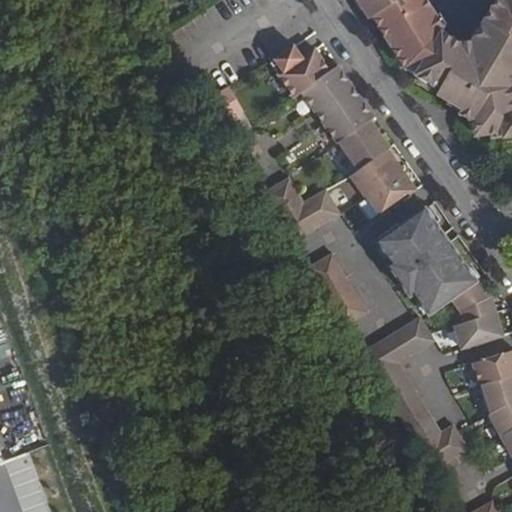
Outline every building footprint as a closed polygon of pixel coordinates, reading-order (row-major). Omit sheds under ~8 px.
[(445,31),(425,0),(362,0),(374,18),(376,17),(408,69),(441,88),(465,43),(445,31)] [(511,0),(501,0),(476,41),(465,43),(441,88),(439,93),(455,102),(456,98),(468,105),(462,114),(477,121),(479,136),(506,132),(507,138),(511,136),(511,0)] [(303,92),(330,71),(322,59),(315,49),(280,74),(296,97),(303,92)] [(317,111),(353,85),(346,74),(339,65),(330,71),(303,92),(317,111)] [(245,111),(231,86),(208,99),(222,124),(245,111)] [(381,134),(372,121),(376,118),(369,107),(362,97),(325,123),(361,169),(387,151),(391,148),(381,134)] [(401,172),(399,169),(387,151),(361,169),(353,174),(367,196),(370,194),(378,208),(383,215),(418,189),(404,169),(401,172)] [(305,202),(290,178),(263,194),(277,219),(305,202)] [(343,213),(329,188),(305,202),(277,219),(291,242),(343,213)] [(493,295),(426,207),(380,240),(394,261),(391,264),(413,296),(417,293),(431,314),(455,298),(462,308),(465,321),(456,325),(463,348),(505,335),(493,295)] [(368,313),(344,271),(334,253),(307,269),(327,302),(342,327),(368,313)] [(436,341),(422,316),(402,328),(417,352),(436,341)] [(511,403),(511,349),(474,362),(482,386),(487,384),(497,411),(511,403)] [(511,403),(497,411),(493,414),(511,449),(511,403)] [(471,450),(460,432),(457,425),(444,432),(458,457),(471,450)] [(0,430),(0,454),(22,450),(17,427),(0,430)] [(458,457),(444,432),(418,448),(432,472),(458,457)] [(501,511),(495,501),(474,511),(501,511)]
